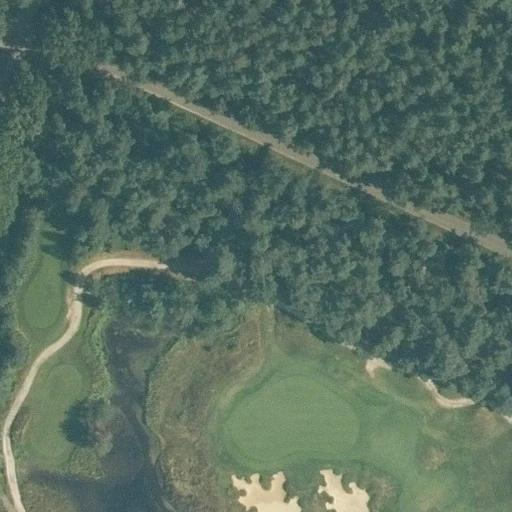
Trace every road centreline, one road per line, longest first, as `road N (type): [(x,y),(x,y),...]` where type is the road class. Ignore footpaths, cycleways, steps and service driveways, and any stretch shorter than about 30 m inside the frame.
road 1 (unclassified): [(511,244),(21,21)]
road 2 (unclassified): [(21,21),(0,149)]
